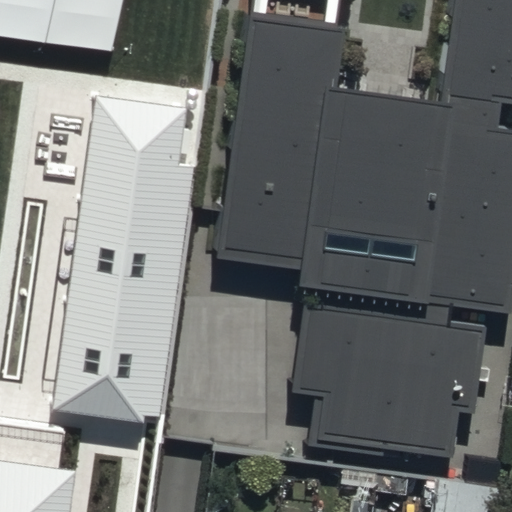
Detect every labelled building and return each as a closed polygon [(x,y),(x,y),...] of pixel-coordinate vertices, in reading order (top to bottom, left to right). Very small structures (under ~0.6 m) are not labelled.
[(333,24),(241,12),(210,247),(289,257),(287,274),(295,275),(282,381),(307,384),(300,438),(373,447),(375,437),(439,445),(445,400),(462,403),(476,298),(500,301),(511,206),(511,0),(444,0),(432,94),(326,80),(333,24)] [(185,111),(96,98),(51,412),(157,426),(193,168),(177,166),(185,111)] [(211,394),(207,427),(266,433),(264,449),(281,451),(286,403),(211,394)] [(54,511),(62,456),(0,447),(0,511),(54,511)] [(429,474),(422,511),(497,511),(501,486),(429,474)]
